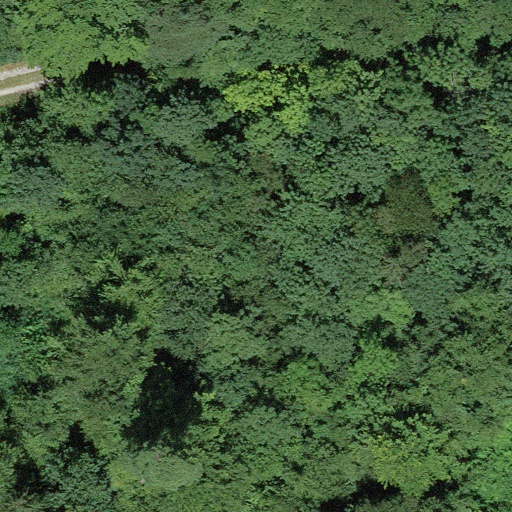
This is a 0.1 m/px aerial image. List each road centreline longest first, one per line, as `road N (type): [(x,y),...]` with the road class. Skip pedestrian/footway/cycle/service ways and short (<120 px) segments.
road 1 (track): [(511,38),(119,54)]
road 2 (track): [(0,105),(119,54)]
